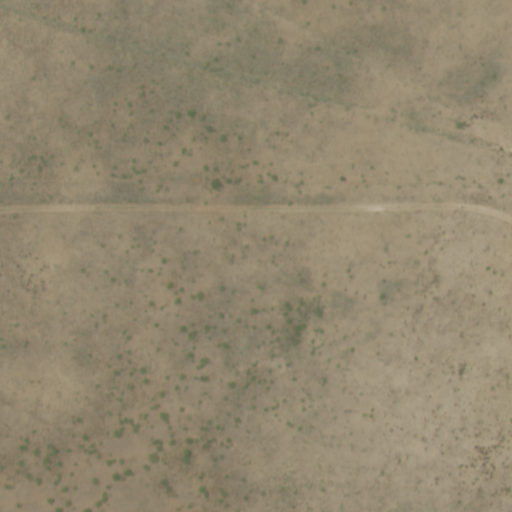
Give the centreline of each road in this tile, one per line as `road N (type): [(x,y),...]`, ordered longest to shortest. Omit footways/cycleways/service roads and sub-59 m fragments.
road 1 (track): [(511,180),(0,21)]
road 2 (track): [(511,218),(0,209)]
